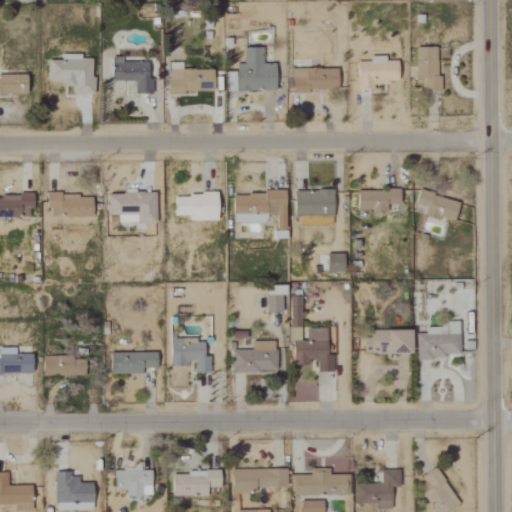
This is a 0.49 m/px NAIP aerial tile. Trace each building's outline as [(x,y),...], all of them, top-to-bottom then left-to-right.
[(272,64),(260,64),(260,48),(243,48),(243,71),(223,71),(223,92),(272,91),(272,64)] [(436,91),(436,48),(414,48),(414,92),(436,91)] [(355,92),(371,91),(371,84),(395,83),(394,61),(383,61),(383,57),(368,57),(368,63),(354,63),(355,92)] [(108,81),(133,81),(132,94),(149,94),(149,79),(145,79),(145,63),(118,62),(118,58),(108,58),(108,81)] [(70,95),(91,95),(91,61),(45,61),(45,82),(59,82),(59,86),(70,86),(70,95)] [(210,69),(166,70),(166,94),(210,92),(210,69)] [(334,69),(289,70),(290,91),(335,91),(334,69)] [(23,75),(0,75),(0,95),(24,95),(23,75)] [(356,190),(355,210),(371,210),(371,213),(384,213),(384,205),(396,205),(397,191),(356,190)] [(330,222),(330,191),(292,192),(292,223),(330,222)] [(452,221),(456,201),(417,192),(412,212),(452,221)] [(153,194),(105,193),(105,216),(115,216),(115,223),(152,224),(153,194)] [(282,193),(230,194),(231,222),(264,222),(263,215),(273,215),(273,230),(283,230),(282,193)] [(89,196),(46,194),(45,216),(88,217),(89,196)] [(29,195),(0,196),(0,217),(30,217),(29,195)] [(214,221),(214,195),(171,195),(172,216),(186,216),(186,221),(214,221)] [(340,273),(341,255),(324,254),(323,272),(340,273)] [(263,288),(264,314),(281,313),(281,288),(263,288)] [(299,297),(288,297),(288,326),(299,326),(299,297)] [(457,357),(456,324),(424,324),(424,333),(416,334),(417,358),(457,357)] [(290,365),(306,366),(307,359),(315,360),(315,373),(331,373),(331,355),(324,355),(324,330),(305,330),(305,342),(291,341),(290,365)] [(408,331),(363,331),(363,354),(408,354),(408,331)] [(207,374),(207,357),(201,357),(201,340),(168,340),(168,365),(192,366),(192,374),(207,374)] [(230,373),(274,372),(273,342),(249,342),(250,350),(229,351),(230,373)] [(0,374),(29,375),(30,355),(13,355),(13,348),(0,347),(0,374)] [(140,374),(140,369),(154,368),(154,353),(108,354),(109,375),(140,374)] [(41,357),(40,376),(82,377),(83,358),(41,357)] [(333,459),(324,459),(324,474),(333,474),(333,459)] [(284,487),(283,469),(229,470),(230,493),(254,493),(254,488),(284,487)] [(309,475),(290,475),(290,496),(344,495),(344,476),(326,476),(326,469),(309,469),(309,475)] [(445,511),(457,505),(434,469),(422,477),(429,489),(421,494),(433,511),(445,511)] [(149,496),(148,470),(113,471),(113,491),(124,491),(124,497),(149,496)] [(397,471),(380,471),(379,484),(354,483),(353,504),(374,504),(374,510),(389,510),(389,488),(397,488),(397,471)] [(205,496),(205,488),(217,488),(217,472),(170,472),(170,497),(205,496)] [(52,504),(67,504),(67,510),(88,510),(88,484),(75,484),(75,477),(68,477),(68,473),(52,473),(52,504)] [(11,511),(28,511),(29,487),(4,486),(5,477),(0,476),(0,505),(11,506),(11,511)] [(320,511),(321,502),(299,501),(298,511),(320,511)]
